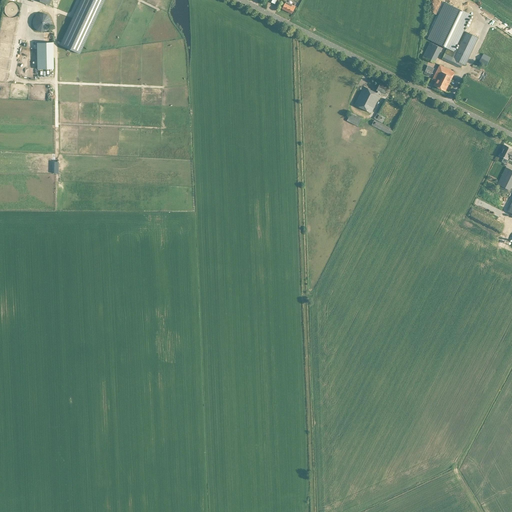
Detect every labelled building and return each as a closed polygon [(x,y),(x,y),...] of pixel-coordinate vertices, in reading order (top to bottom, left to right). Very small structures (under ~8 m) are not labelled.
[(80,0),(72,18),(60,45),(72,50),(80,54),(104,0),(80,0)] [(286,2),(285,4),(282,9),(292,13),(294,9),(295,6),(286,2)] [(466,32),(458,49),(456,48),(471,14),(444,2),(427,38),(447,48),(442,59),(461,68),(463,64),(465,65),(478,38),(466,32)] [(38,69),(55,69),(54,42),(37,43),(38,69)] [(430,43),(422,58),(434,64),(441,48),(430,43)] [(483,54),(479,62),(486,66),(490,58),(483,54)] [(440,65),(435,75),(432,80),(435,81),(433,85),(445,91),(455,72),(440,65)] [(362,90),(361,91),(355,104),(371,113),(381,92),(385,94),(389,87),(380,83),(375,92),(364,86),(363,88),(362,90)] [(362,118),(351,112),(347,120),(358,126),(362,118)] [(377,113),(374,118),(382,123),(385,117),(377,113)] [(374,120),(371,125),(391,135),(393,129),(374,120)] [(511,158),(511,151),(511,150),(511,148),(505,145),(500,156),(508,160),(509,157),(511,158)] [(511,170),(506,167),(497,184),(509,190),(511,183),(511,170)]
